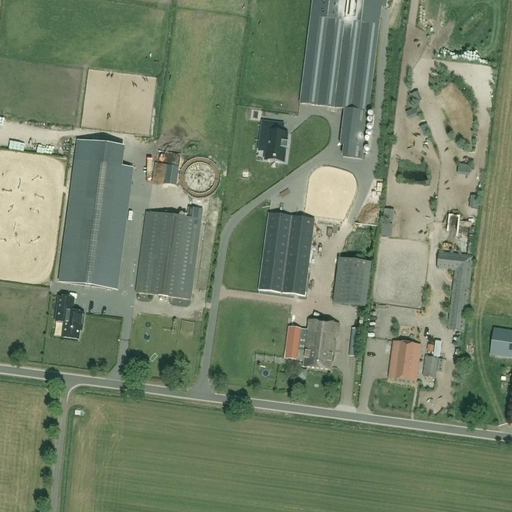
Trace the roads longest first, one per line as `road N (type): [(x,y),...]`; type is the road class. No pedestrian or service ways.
road 1 (tertiary): [(511,438),(65,379)]
road 2 (unclassified): [(52,511),(65,379)]
